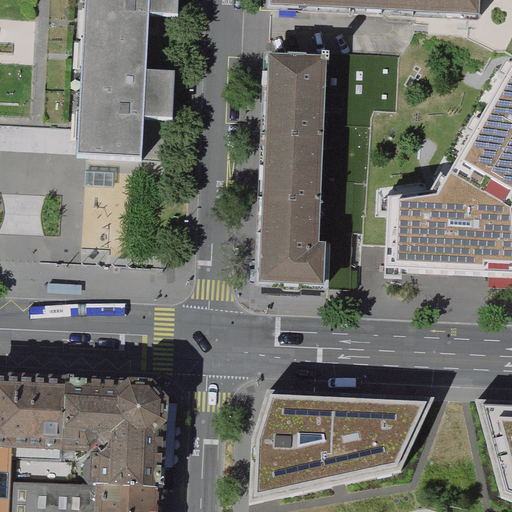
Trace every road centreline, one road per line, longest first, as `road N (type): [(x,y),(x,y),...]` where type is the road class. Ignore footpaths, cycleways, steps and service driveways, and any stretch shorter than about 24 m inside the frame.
road 1 (residential): [(214,344),(224,0)]
road 2 (secondary): [(511,359),(214,344)]
road 3 (secondary): [(214,344),(0,336)]
road 4 (residential): [(205,511),(214,344)]
